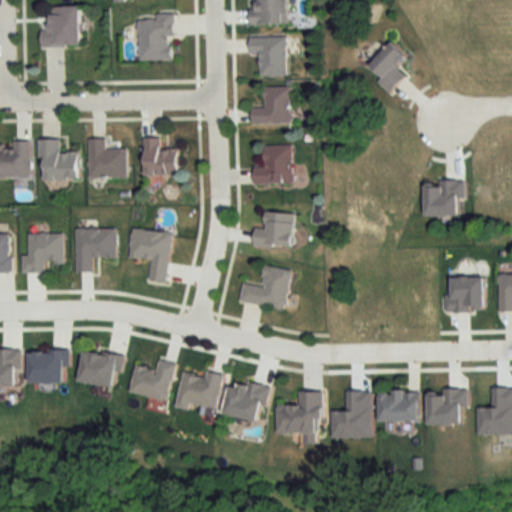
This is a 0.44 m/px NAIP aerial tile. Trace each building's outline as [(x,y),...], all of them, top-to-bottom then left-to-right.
[(288,0),(258,0),(258,9),(251,9),(251,25),(288,25),(288,0)] [(43,46),(83,45),(82,6),(51,7),(52,29),(43,29),(43,46)] [(140,60),(175,60),(175,13),(158,13),(158,18),(140,18),(140,60)] [(262,77),(287,77),(287,37),(251,37),(251,55),(262,55),(262,77)] [(407,76),(398,68),(409,56),(393,42),(372,65),(384,75),(378,82),(391,93),(407,76)] [(253,124),(291,124),(291,87),(265,87),(265,108),(253,108),(253,124)] [(179,175),(179,149),(162,149),(162,138),(146,138),(146,175),(179,175)] [(81,151),(63,152),(63,139),(42,140),(43,180),(81,179),(81,151)] [(91,177),(128,177),(128,149),(107,149),(107,139),(91,139),(91,177)] [(0,142),(0,177),(32,178),(32,142),(0,142)] [(256,184),(293,184),(293,146),(265,146),(265,167),(256,167),(256,184)] [(256,247),(294,249),(296,214),(266,212),(265,228),(257,228),(256,247)] [(77,229),(77,272),(95,272),(95,258),(117,258),(117,229),(77,229)] [(148,281),(167,284),(174,234),(134,229),(130,258),(151,260),(148,281)] [(65,234),(30,234),(30,256),(23,256),(23,273),(46,273),(46,263),(65,263),(65,234)] [(263,286),(243,283),(240,302),(287,309),(293,270),(266,266),(263,286)] [(511,275),(500,275),(500,311),(511,311),(511,275)] [(0,385),(22,386),(22,349),(0,349),(0,385)] [(32,383),(68,383),(68,351),(32,351),(32,383)] [(120,387),(125,356),(86,351),(82,382),(120,387)] [(137,366),(131,393),(170,400),(177,363),(161,360),(159,370),(137,366)] [(218,409),(225,374),(208,371),(207,377),(185,372),(178,407),(191,410),(193,403),(218,409)] [(226,414),(264,422),(271,387),(234,379),(226,414)] [(324,433),(324,391),(301,391),(301,405),(279,405),(279,433),(324,433)] [(381,391),(381,422),(422,422),(422,391),(381,391)]
